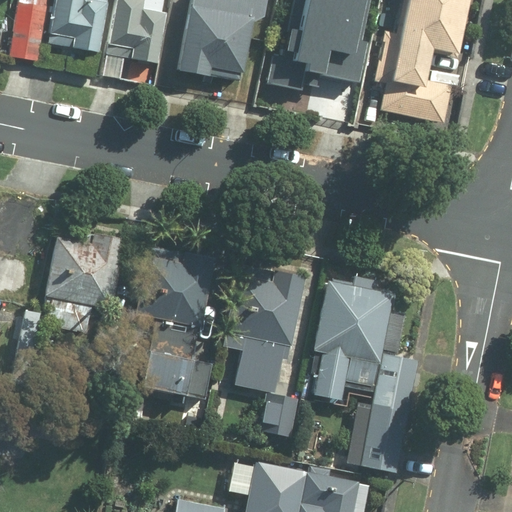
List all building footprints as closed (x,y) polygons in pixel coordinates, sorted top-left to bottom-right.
[(18,0),(9,56),(36,61),(47,0),(18,0)] [(57,0),(52,35),(72,38),(70,50),(101,54),(108,0),(57,0)] [(115,0),(108,51),(127,54),(126,60),(157,64),(167,0),(115,0)] [(251,24),(263,17),(265,5),(264,0),(191,0),(177,71),(209,77),(211,69),(241,75),(251,24)] [(287,0),(273,75),(336,87),(352,0),(287,0)] [(469,0),(406,0),(399,36),(384,33),(374,83),(385,85),(380,109),(445,122),(452,86),(427,80),(433,52),(458,57),(469,0)] [(56,228),(43,298),(110,310),(123,240),(56,228)] [(147,245),(133,316),(154,320),(139,389),(202,402),(210,365),(192,361),(198,328),(202,329),(216,258),(147,245)] [(40,264),(0,256),(0,296),(33,302),(40,264)] [(302,272),(238,261),(222,348),(242,351),(236,386),(279,394),(288,346),(289,346),(302,272)] [(414,362),(398,360),(402,326),(384,299),(385,288),(323,281),(314,351),(319,352),(314,397),(340,401),(342,386),(369,389),(358,465),(399,471),(414,362)] [(280,404),(261,401),(256,427),(275,430),(280,404)] [(361,511),(367,485),(328,477),(329,471),(307,466),(305,472),(254,462),(253,468),(233,464),(227,493),(246,497),(243,511),(361,511)] [(225,511),(226,507),(185,502),(183,511),(225,511)]
